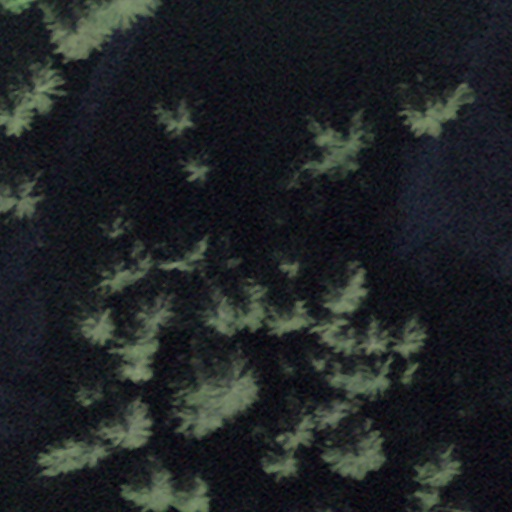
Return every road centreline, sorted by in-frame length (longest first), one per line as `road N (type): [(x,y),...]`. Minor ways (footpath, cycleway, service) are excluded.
road 1 (track): [(146,0),(0,301)]
road 2 (track): [(511,149),(488,136),(482,113),(509,33),(510,0)]
